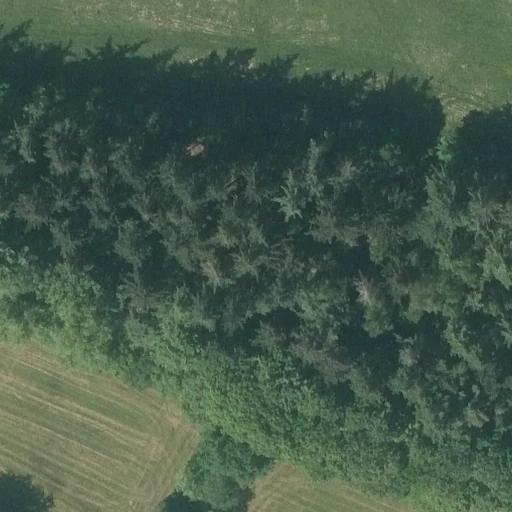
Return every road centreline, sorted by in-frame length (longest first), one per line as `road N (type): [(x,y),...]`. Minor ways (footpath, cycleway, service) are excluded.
road 1 (track): [(0,262),(511,473)]
road 2 (track): [(255,364),(186,511)]
